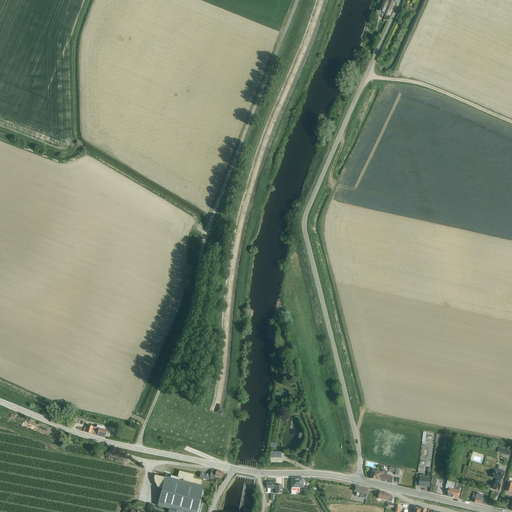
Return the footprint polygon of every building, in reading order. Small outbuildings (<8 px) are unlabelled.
[(384,0),(379,11),(384,13),(384,15),(388,17),(394,2),(392,1),(392,0),(384,0)] [(84,428),(83,432),(105,438),(107,431),(103,430),(104,427),(97,425),(96,428),(88,426),(87,428),(84,428)] [(200,473),(199,478),(205,480),(205,478),(214,480),(215,476),(222,478),(224,473),(211,470),(210,475),(200,473)] [(373,470),(371,479),(392,484),(394,477),(382,475),(383,472),(373,470)] [(492,478),(499,480),(498,482),(497,483),(495,483),(493,490),(500,492),(504,475),(494,472),(492,478)] [(427,487),(430,487),(431,473),(428,473),(428,477),(425,476),(425,475),(420,475),(419,486),(427,487)] [(169,509),(179,511),(196,511),(203,487),(165,477),(157,506),(169,509)] [(293,488),(300,488),(303,488),(303,479),(292,479),(292,488),(293,488)] [(448,481),(446,489),(449,489),(447,497),(453,498),(456,483),(448,481)] [(276,493),(276,486),(276,483),(267,483),(267,489),(268,489),(268,493),(270,493),(271,493),(271,501),(275,501),(275,493),(276,493)] [(456,483),(453,498),(459,499),(460,491),(459,491),(460,488),(462,489),(463,485),(456,483)] [(431,485),(430,492),(436,494),(438,487),(431,485)] [(356,486),(354,492),(361,494),(360,498),(367,499),(369,490),(356,486)] [(380,492),(378,499),(392,502),(393,496),(389,495),(390,494),(380,492)] [(477,495),(476,500),(475,503),(485,505),(486,499),(483,498),(484,496),(477,494),(477,495)]
